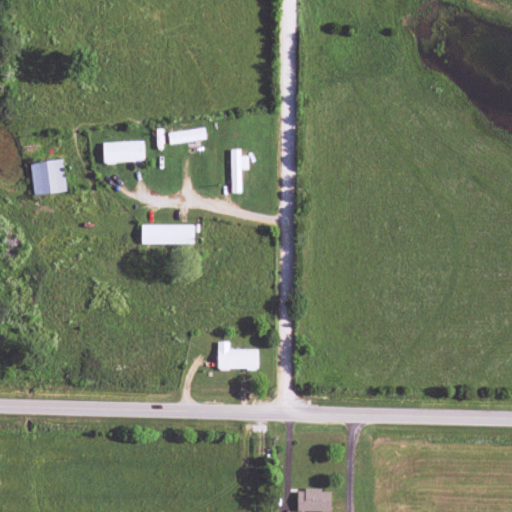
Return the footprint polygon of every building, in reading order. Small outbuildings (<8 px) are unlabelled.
[(168,143),(204,140),(203,129),(167,132),(168,143)] [(143,162),(142,142),(101,143),(102,163),(143,162)] [(239,169),(247,169),(247,156),(239,156),(239,150),(229,150),(230,193),(240,193),(239,169)] [(33,196),(66,191),(61,159),(28,164),(33,196)] [(192,226),(140,225),(140,244),(192,244),(192,226)] [(257,370),(257,350),(228,349),(228,342),(217,342),(216,369),(257,370)] [(296,489),(296,511),(329,511),(330,490),(296,489)]
